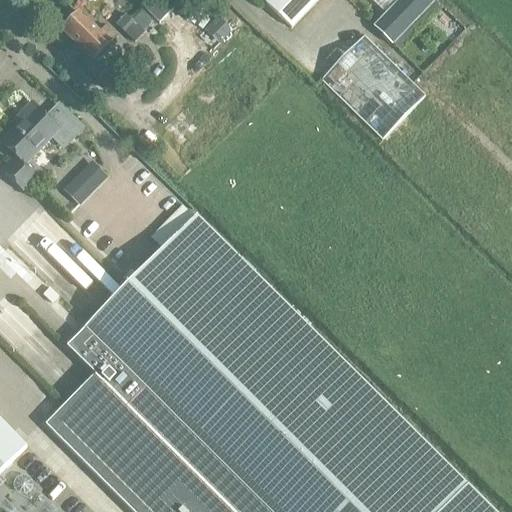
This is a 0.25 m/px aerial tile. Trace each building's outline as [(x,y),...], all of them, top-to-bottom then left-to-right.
[(154,0),(134,15),(145,29),(167,13),(157,0),(154,0)] [(292,29),(320,0),(268,0),(265,3),(292,29)] [(392,43),(433,0),(395,0),(398,2),(374,26),(392,43)] [(196,27),(207,16),(195,6),(185,17),(196,27)] [(92,62),(116,37),(105,27),(99,33),(78,14),(61,31),(92,62)] [(135,43),(145,33),(127,15),(116,25),(135,43)] [(371,49),(360,48),(359,59),(370,60),(371,49)] [(2,143),(17,158),(3,172),(22,191),(40,173),(28,162),(52,138),(64,149),(82,130),(59,107),(47,119),(33,104),(18,118),(22,122),(2,143)] [(184,112),(167,125),(181,142),(198,129),(184,112)] [(81,205),(109,175),(93,159),(65,189),(81,205)] [(492,511),(196,218),(67,348),(96,376),(46,427),(132,511),(492,511)] [(0,262),(3,265),(8,259),(1,252),(0,252),(0,262)] [(0,472),(26,448),(0,421),(0,472)]
